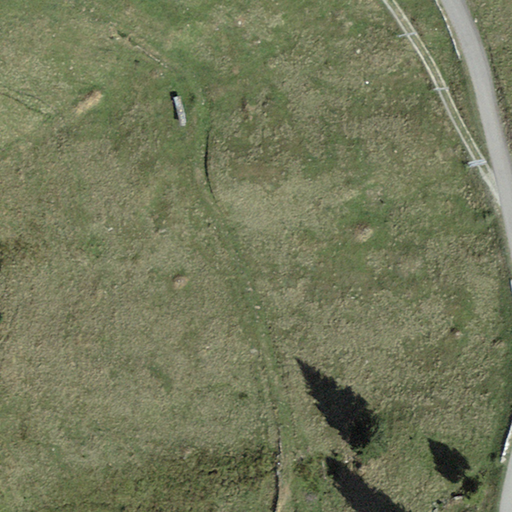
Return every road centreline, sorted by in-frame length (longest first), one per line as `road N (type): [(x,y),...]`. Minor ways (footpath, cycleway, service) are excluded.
road 1 (track): [(66,0),(195,88),(213,210),(264,337),(305,511)]
road 2 (track): [(452,0),(479,70),(511,225)]
road 3 (track): [(382,0),(470,151),(506,190)]
